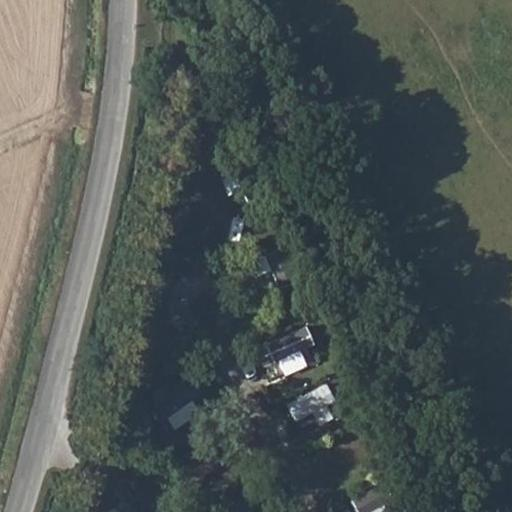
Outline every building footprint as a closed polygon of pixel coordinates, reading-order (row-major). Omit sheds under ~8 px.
[(316,363),(303,328),(257,346),(271,380),(316,363)] [(194,373),(149,403),(166,428),(211,398),(194,373)] [(315,411),(322,423),(343,411),(327,382),(289,404),(299,420),(315,411)] [(315,447),(320,463),(359,454),(355,437),(315,447)] [(183,464),(192,482),(220,467),(211,450),(183,464)] [(338,505),(340,511),(375,511),(368,493),(338,505)] [(218,511),(253,511),(247,499),(219,511),(218,511)]
